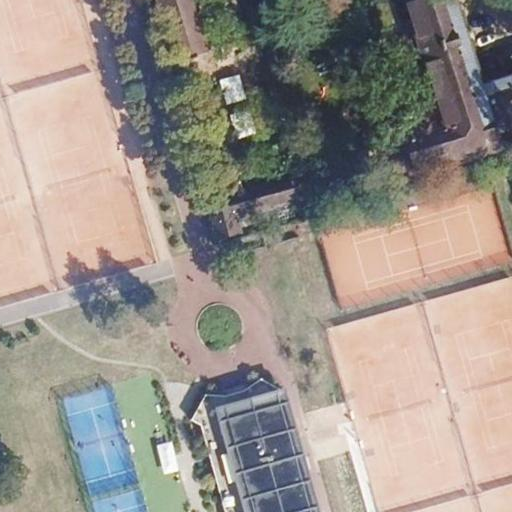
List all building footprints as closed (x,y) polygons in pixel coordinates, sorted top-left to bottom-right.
[(149,0),(181,109),(228,94),(199,0),(149,0)] [(428,0),(418,2),(455,151),(498,140),(463,0),(428,0)] [(511,138),(511,89),(497,94),(511,139),(511,138)] [(275,172),(184,199),(200,248),(229,239),(225,224),(286,206),(275,172)] [(341,511),(299,366),(203,395),(237,511),(341,511)]
